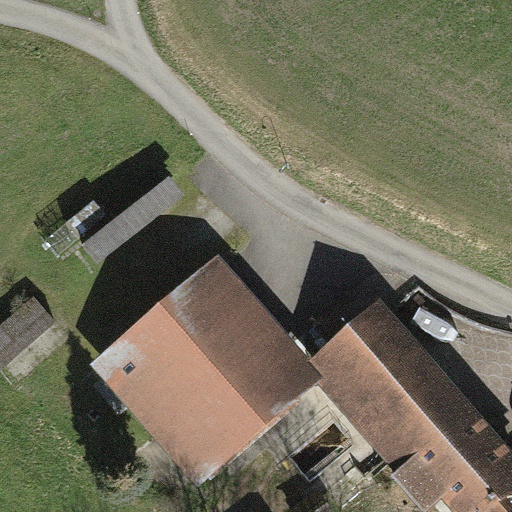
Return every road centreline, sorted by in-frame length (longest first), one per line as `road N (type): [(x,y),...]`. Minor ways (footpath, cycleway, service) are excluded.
road 1 (unclassified): [(511,310),(301,200),(216,140),(133,57)]
road 2 (unclassified): [(0,9),(133,57)]
